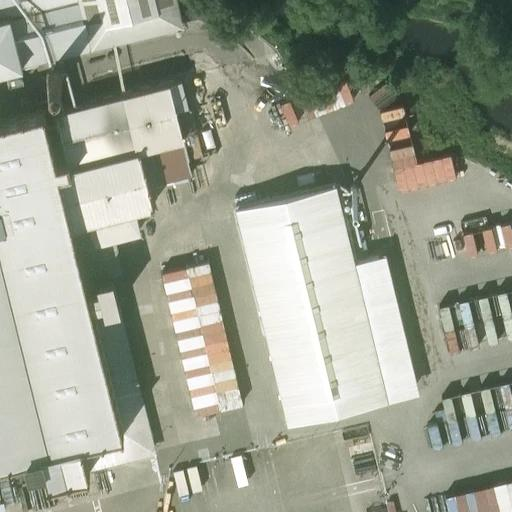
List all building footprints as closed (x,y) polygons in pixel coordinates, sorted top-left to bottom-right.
[(0,0),(0,69),(6,69),(8,80),(10,85),(24,81),(20,65),(185,24),(179,0),(0,0)] [(63,79),(63,75),(63,72),(61,69),(58,68),(55,67),(51,68),(49,70),(47,72),(46,76),(47,79),(49,82),(52,83),(55,84),(58,83),(61,81),(63,79)] [(6,69),(0,69),(0,80),(0,82),(8,80),(6,69)] [(316,81),(321,104),(361,97),(356,73),(316,81)] [(182,78),(170,82),(177,108),(188,104),(182,78)] [(170,80),(54,111),(65,156),(57,158),(74,224),(90,219),(135,208),(155,203),(150,183),(192,173),(189,158),(190,158),(177,108),(170,82),(170,80)] [(296,94),(289,96),(285,84),(273,88),(283,120),(303,113),(296,94)] [(403,185),(465,170),(459,147),(425,155),(412,98),(384,104),(403,185)] [(45,107),(0,117),(0,461),(26,455),(84,441),(86,441),(98,438),(125,431),(125,430),(120,412),(93,301),(90,290),(74,224),(57,158),(45,107)] [(336,182),(237,205),(289,421),(388,397),(336,182)] [(135,208),(90,219),(96,241),(140,229),(135,208)] [(200,410),(249,400),(218,256),(169,267),(200,410)] [(113,275),(99,279),(101,287),(104,299),(106,308),(120,304),(113,275)] [(511,283),(443,298),(453,344),(511,332),(511,283)] [(101,287),(90,290),(93,301),(104,299),(101,287)] [(511,375),(447,389),(456,436),(511,424),(511,375)] [(146,424),(138,426),(134,409),(120,412),(125,430),(128,429),(133,453),(152,448),(146,424)] [(105,465),(98,438),(86,441),(93,468),(105,465)] [(84,441),(26,455),(29,467),(43,463),(47,480),(91,469),(84,441)] [(455,511),(511,511),(511,475),(450,488),(455,511)]
